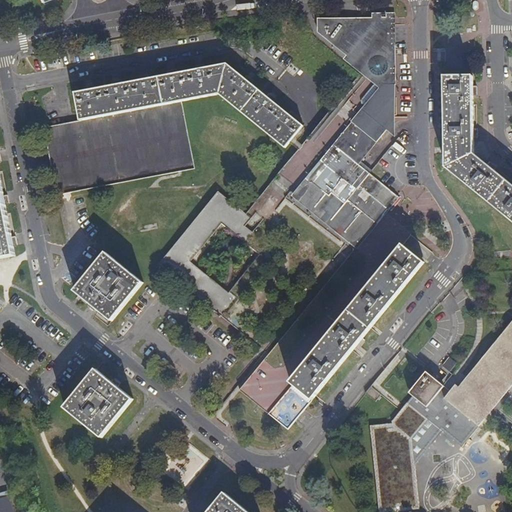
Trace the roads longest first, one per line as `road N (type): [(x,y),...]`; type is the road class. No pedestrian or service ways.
road 1 (residential): [(290,463),(461,244),(418,150),(417,0)]
road 2 (residential): [(0,57),(50,298),(113,355)]
road 3 (residential): [(497,19),(499,135),(511,154)]
road 4 (residential): [(140,325),(158,303),(220,351),(201,374)]
